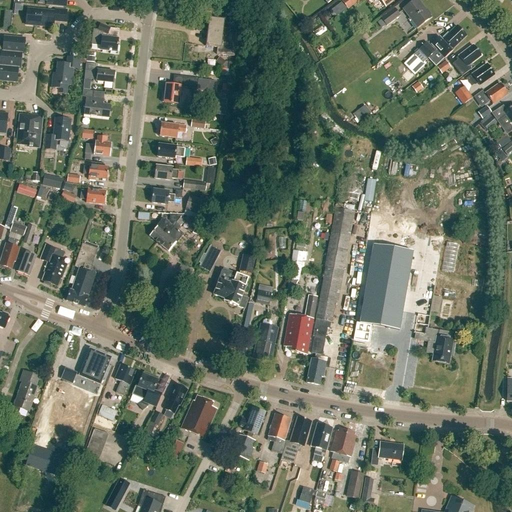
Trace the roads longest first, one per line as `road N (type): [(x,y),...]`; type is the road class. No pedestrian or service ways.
road 1 (residential): [(99,330),(117,278),(147,19)]
road 2 (secondary): [(511,427),(368,411),(244,385)]
road 3 (residential): [(147,19),(83,16),(35,53),(30,97),(0,94)]
road 4 (secondary): [(244,385),(99,330)]
road 5 (residential): [(244,385),(181,511)]
